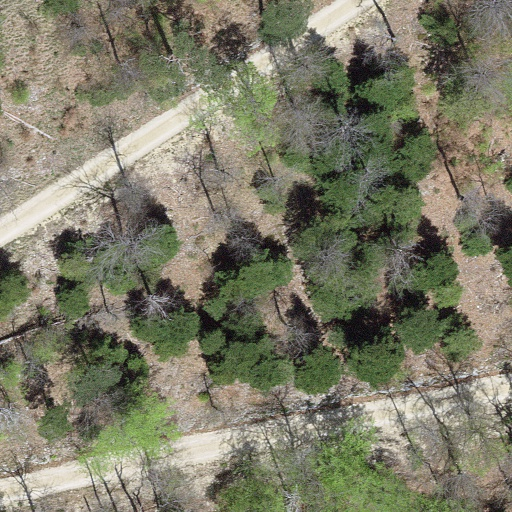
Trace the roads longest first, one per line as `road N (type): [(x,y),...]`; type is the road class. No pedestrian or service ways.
road 1 (track): [(511,385),(0,489)]
road 2 (track): [(0,232),(355,0)]
